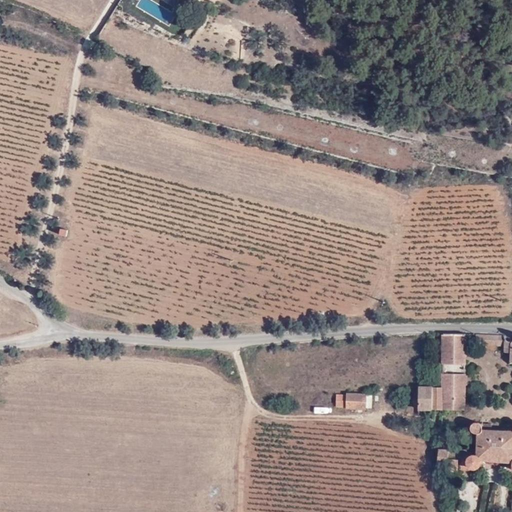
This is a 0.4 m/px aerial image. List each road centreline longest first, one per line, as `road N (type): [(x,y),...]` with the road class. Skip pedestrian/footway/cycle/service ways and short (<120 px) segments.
road 1 (tertiary): [(61,335),(209,343),(511,328)]
road 2 (unknown): [(27,299),(80,58),(114,0)]
